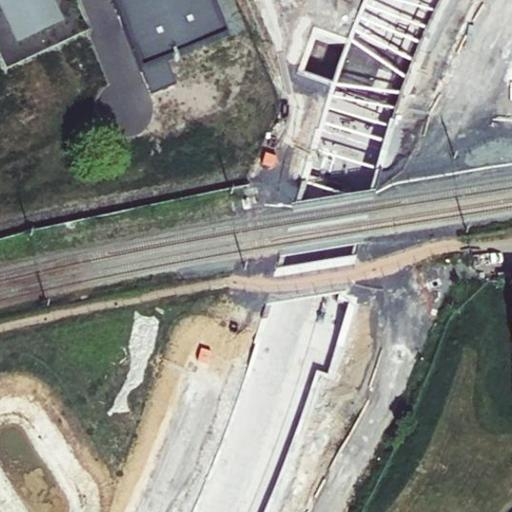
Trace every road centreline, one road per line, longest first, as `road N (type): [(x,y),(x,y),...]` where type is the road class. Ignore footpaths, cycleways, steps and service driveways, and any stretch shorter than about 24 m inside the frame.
road 1 (secondary): [(226,511),(305,304)]
road 2 (secondary): [(337,181),(399,0)]
road 3 (secondary): [(337,181),(305,304)]
